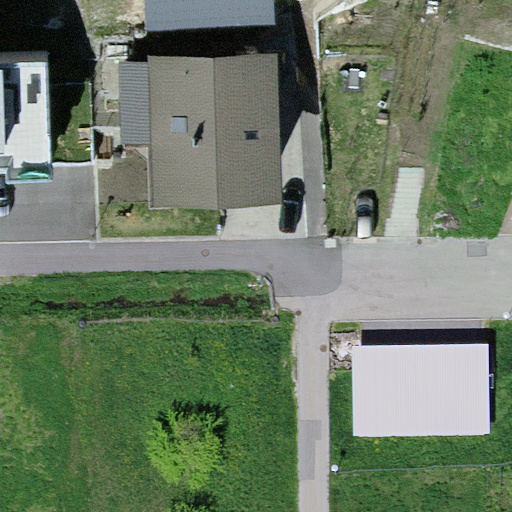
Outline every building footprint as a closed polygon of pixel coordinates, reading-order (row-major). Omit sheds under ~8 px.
[(280,0),(156,0),(158,21),(281,14),(280,0)] [(282,48),(156,54),(163,197),(289,190),(282,48)] [(127,53),(127,131),(152,131),(152,53),(127,53)] [(45,56),(0,57),(0,179),(53,176),(45,56)] [(493,437),(493,343),(356,342),(355,436),(493,437)]
